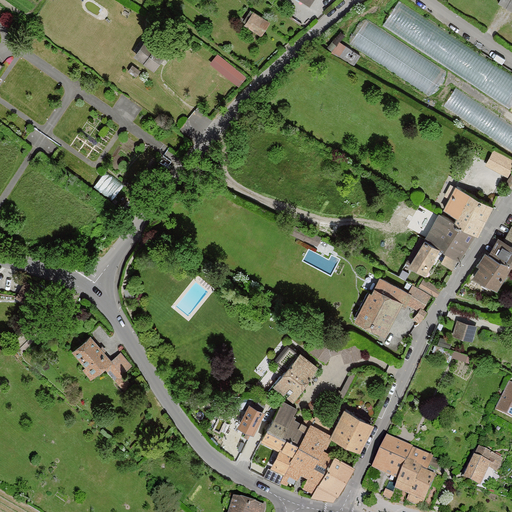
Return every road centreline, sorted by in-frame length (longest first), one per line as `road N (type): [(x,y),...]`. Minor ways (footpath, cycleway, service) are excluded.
road 1 (residential): [(88,289),(246,96),(354,0)]
road 2 (residential): [(341,511),(434,313),(511,199)]
road 3 (unclassified): [(88,289),(205,450),(295,503)]
